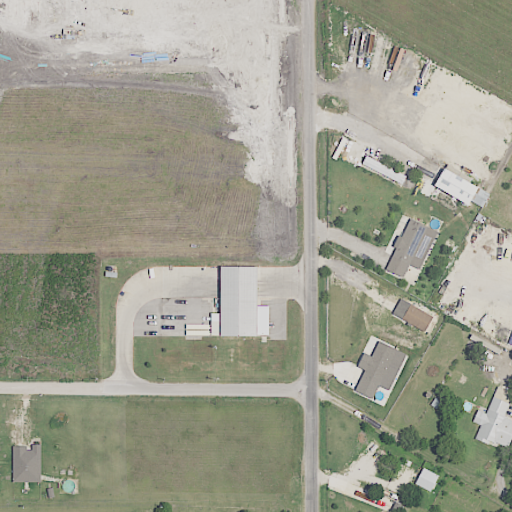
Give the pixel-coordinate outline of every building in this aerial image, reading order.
[(434,189),(469,204),(469,202),(483,208),(490,193),(469,184),(472,178),(444,165),(434,189)] [(409,266),(420,270),(437,231),(408,219),(386,271),(403,279),(409,266)] [(257,267),(220,267),(220,313),(210,313),(210,336),(268,337),(268,306),(256,306),(257,267)] [(199,340),(199,330),(186,329),(186,340),(199,340)] [(405,353),(377,342),(372,357),(363,353),(357,368),(363,370),(355,393),(373,400),(378,386),(391,391),(405,353)] [(507,451),(511,437),(511,420),(504,418),(511,395),(511,393),(496,387),(486,414),(477,411),(472,422),(480,425),(475,439),(507,451)] [(13,483),(41,482),(40,445),(29,445),(29,446),(12,447),(13,483)] [(438,476),(422,468),(414,485),(430,492),(438,476)]
